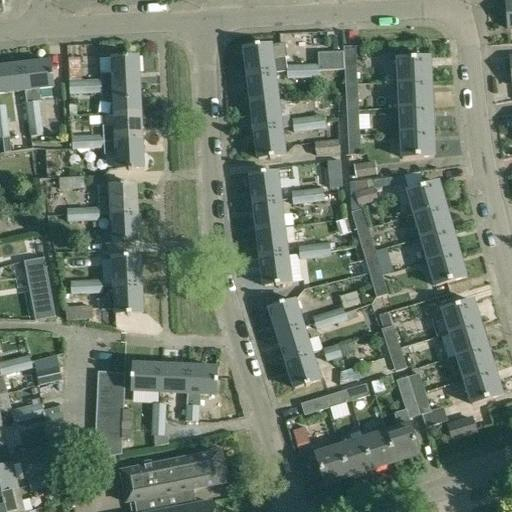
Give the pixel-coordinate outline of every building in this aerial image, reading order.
[(285,57),(272,59),(271,46),(260,47),(259,46),(256,46),(256,48),(245,50),(245,51),(246,51),(247,64),(248,78),(274,74),(287,73),(285,57)] [(345,51),(319,53),(320,68),(346,67),(345,51)] [(85,82),(85,94),(101,94),(101,88),(139,86),(139,72),(138,72),(137,60),(138,60),(138,58),(127,59),(127,58),(124,58),(124,59),(112,59),(113,74),(100,74),(100,82),(85,82)] [(398,60),(400,85),(431,84),(430,59),(398,60)] [(37,64),(22,66),(25,92),(26,92),(27,104),(31,138),(42,137),(39,103),(41,102),(39,90),(53,89),(52,78),(53,78),(52,73),(51,73),(50,62),(49,62),(49,63),(37,65),(37,64)] [(0,95),(25,92),(22,66),(8,67),(8,68),(0,69),(0,95)] [(303,79),(319,79),(318,66),(303,67),(303,79)] [(287,80),(303,79),(303,67),(286,67),(287,80)] [(345,68),(346,90),(358,89),(357,67),(345,68)] [(253,105),(278,101),(274,74),(248,78),(250,91),(251,91),(253,105)] [(85,94),(85,82),(69,83),(70,95),(85,94)] [(431,84),(400,85),(401,110),(432,108),(431,84)] [(114,102),(114,115),(140,113),(139,100),(140,100),(139,86),(101,88),(101,94),(102,102),(114,102)] [(359,111),(358,89),(346,90),(347,112),(359,111)] [(253,118),(255,133),(281,129),(278,101),(253,105),(254,118),(253,118)] [(432,108),(401,110),(402,134),(433,132),(432,108)] [(347,112),(348,134),(360,133),(359,111),(347,112)] [(140,128),(140,113),(114,115),(115,127),(102,127),(103,137),(103,143),(142,141),(141,128),(140,128)] [(310,132),(325,130),(324,118),(308,120),(310,132)] [(308,120),(292,121),(294,133),(310,132),(308,120)] [(0,139),(10,139),(8,123),(0,123),(0,139)] [(281,129),(255,133),(257,146),(258,146),(259,159),(258,159),(259,160),(270,159),(270,160),(274,160),(274,158),(285,157),(281,129)] [(434,158),(433,132),(402,134),(403,159),(434,158)] [(361,156),(360,133),(348,134),(349,157),(361,156)] [(104,156),(116,156),(117,170),(128,170),(128,171),(132,171),(132,170),(143,170),(143,168),(142,168),(142,155),(142,141),(103,143),(103,137),(87,138),(88,150),(103,149),(104,156)] [(88,150),(87,138),(71,138),(72,150),(88,150)] [(315,143),(317,157),(342,155),(341,141),(315,143)] [(355,167),(356,178),(376,176),(375,164),(355,167)] [(324,167),(326,186),(341,185),(339,166),(324,167)] [(253,191),(254,205),(280,202),(277,173),(266,175),(266,174),(262,174),(262,176),(251,177),(251,178),(252,178),(253,191)] [(408,192),(415,216),(445,208),(438,184),(408,192)] [(111,215),(137,214),(137,200),(136,200),(135,187),(136,187),(136,186),(125,187),(125,185),(122,185),(122,187),(110,187),(99,188),(100,215),(111,215)] [(355,195),(358,206),(377,201),(374,189),(355,195)] [(323,190),(307,192),(309,204),(325,202),(323,190)] [(293,206),(309,204),(307,192),(291,194),(293,206)] [(257,219),(258,232),(284,229),(280,202),(254,205),(256,219),(257,219)] [(445,208),(415,216),(421,240),(452,231),(445,208)] [(98,209),(82,210),(83,222),(99,221),(98,209)] [(83,222),(82,210),(67,211),(67,223),(83,222)] [(351,214),(357,235),(368,231),(362,210),(351,214)] [(137,214),(111,215),(112,243),(124,243),(124,244),(128,244),(128,243),(139,242),(139,241),(138,241),(137,229),(138,228),(137,214)] [(259,246),(261,260),(287,257),(284,229),(258,232),(260,246),(259,246)] [(374,253),(368,231),(357,235),(363,256),(374,253)] [(452,231),(421,240),(428,264),(458,255),(452,231)] [(330,245),(314,247),(316,259),(332,257),(330,245)] [(300,261),(316,259),(314,247),(298,249),(300,261)] [(363,256),(369,277),(380,274),(374,253),(363,256)] [(465,279),(458,255),(428,264),(435,288),(465,279)] [(291,285),(287,257),(261,260),(263,274),(264,274),(265,286),(264,287),(264,288),(275,286),(276,287),(279,287),(279,286),(291,285)] [(113,260),(114,288),(141,286),(140,272),(139,272),(139,260),(139,259),(128,259),(128,258),(124,258),(125,259),(113,260)] [(387,296),(380,274),(369,277),(375,299),(387,296)] [(88,282),(89,295),(106,294),(105,281),(88,282)] [(89,295),(88,282),(72,283),(73,296),(89,295)] [(55,318),(48,283),(32,286),(39,321),(55,318)] [(141,301),(141,286),(114,288),(116,316),(127,316),(127,317),(131,317),(131,315),(142,315),(142,313),(141,313),(140,301),(141,301)] [(278,337),(303,329),(295,302),(284,305),(284,304),(280,305),(280,306),(270,310),(270,311),(271,311),(275,323),(274,324),(278,337)] [(442,312),(450,335),(480,326),(472,302),(442,312)] [(343,310),(328,315),(332,326),(347,322),(345,315),(343,310)] [(317,331),(332,326),(328,315),(313,320),(317,331)] [(480,326),(450,335),(457,359),(487,349),(480,326)] [(381,331),(388,352),(399,348),(392,327),(381,331)] [(286,362),(287,363),(312,355),(303,329),(278,337),(282,350),(283,350),(287,362),(286,362)] [(338,347),(323,351),(326,363),(342,358),(338,347)] [(399,348),(388,352),(392,361),(395,373),(407,369),(399,348)] [(457,359),(464,381),(481,375),(494,371),(491,361),(487,349),(457,359)] [(312,355),(287,363),(291,375),(295,387),(295,388),(295,389),(306,386),(306,387),(310,386),(309,385),(320,381),(312,355)] [(14,362),(17,373),(32,369),(29,358),(14,362)] [(17,373),(14,362),(0,364),(0,370),(2,377),(17,373)] [(160,394),(161,368),(161,367),(147,366),(147,367),(135,367),(135,366),(134,366),(133,377),(132,377),(131,381),(133,381),(132,392),(160,394)] [(35,373),(39,387),(61,382),(58,367),(35,373)] [(175,368),(161,368),(160,394),(187,395),(188,395),(189,368),(175,367),(175,368)] [(187,395),(187,406),(186,422),(198,423),(199,407),(200,407),(201,395),(216,396),(216,385),(217,385),(218,380),(216,380),(217,369),(216,369),(216,370),(203,369),(189,368),(188,395),(187,395)] [(500,390),(494,371),(481,375),(464,381),(466,388),(469,395),(471,405),(483,402),(502,396),(500,390)] [(98,388),(124,390),(125,375),(112,374),(99,374),(98,388)] [(419,375),(408,378),(414,397),(425,393),(423,387),(419,375)] [(414,397),(408,378),(397,382),(400,394),(406,410),(394,414),(399,429),(386,433),(396,463),(420,455),(419,453),(415,441),(411,428),(409,420),(420,416),(414,398),(414,397)] [(347,391),(351,402),(370,396),(366,385),(347,391)] [(124,390),(98,388),(98,400),(124,401),(124,390)] [(343,392),(324,398),(328,409),(347,403),(343,392)] [(431,412),(425,393),(414,397),(414,398),(420,416),(422,416),(426,429),(447,422),(443,408),(431,412)] [(305,416),(328,409),(324,398),(301,405),(305,416)] [(124,401),(98,400),(97,412),(123,413),(124,401)] [(41,405),(26,409),(29,420),(44,417),(41,405)] [(153,421),(165,421),(166,405),(154,405),(153,421)] [(29,420),(26,409),(11,413),(14,424),(29,420)] [(123,413),(97,412),(97,425),(123,426),(123,413)] [(473,419),(449,426),(453,441),(477,434),(473,419)] [(165,437),(165,421),(153,421),(152,436),(165,437)] [(96,434),(121,455),(122,448),(122,440),(123,426),(97,425),(97,426),(96,434)] [(374,428),(376,436),(370,438),(363,440),(372,470),(396,463),(386,433),(384,425),(374,428)] [(311,451),(305,429),(293,433),(300,455),(311,451)] [(372,470),(363,440),(360,432),(349,436),(351,444),(339,448),(349,477),(351,477),(355,480),(362,478),(364,473),(372,470)] [(121,455),(96,434),(87,435),(92,461),(105,458),(121,455)] [(87,435),(74,438),(79,463),(92,461),(87,435)] [(79,463),(74,438),(61,440),(66,464),(66,466),(79,463)] [(349,477),(339,448),(315,455),(317,463),(321,474),(325,485),(349,477)] [(127,504),(135,502),(136,511),(212,511),(211,503),(196,506),(193,490),(225,484),(219,452),(121,472),(127,504)] [(0,493),(7,492),(18,489),(12,465),(0,468),(0,493)] [(59,472),(43,476),(46,488),(62,484),(59,472)] [(31,492),(46,488),(43,476),(28,480),(31,492)] [(73,477),(62,479),(66,499),(77,496),(73,477)] [(0,511),(23,511),(18,489),(7,492),(0,493),(0,511)]
